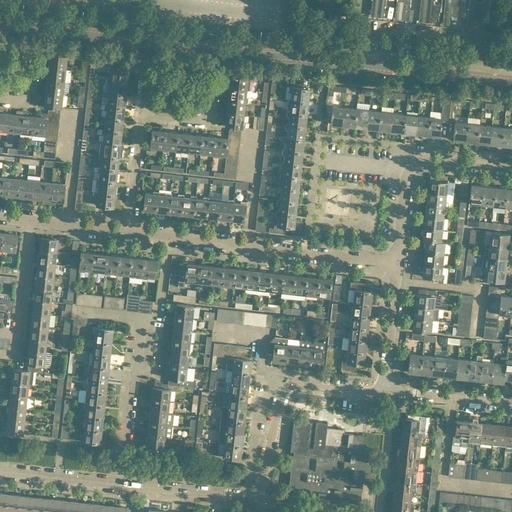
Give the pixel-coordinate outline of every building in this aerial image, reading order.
[(371,0),(370,14),(383,15),(384,0),(371,0)] [(410,1),(403,0),(397,0),(396,17),(409,19),(410,1)] [(436,0),(420,0),(418,20),(434,22),(436,0)] [(458,0),(445,0),(443,23),(449,23),(450,13),(457,14),(458,0)] [(476,0),(469,0),(467,25),(473,26),(476,0)] [(339,20),(338,32),(362,34),(362,33),(363,30),(363,22),(352,21),(351,21),(340,20),(339,20)] [(45,61),(44,67),(65,69),(66,56),(49,54),(48,61),(45,61)] [(493,56),(492,66),(511,68),(511,56),(496,55),(493,54),(493,56)] [(110,73),(110,78),(127,80),(126,80),(127,68),(128,68),(128,67),(127,67),(128,61),(129,61),(129,60),(118,59),(118,63),(109,62),(108,72),(110,73)] [(47,74),(46,80),(63,82),(65,69),(44,67),(44,73),(47,74)] [(230,71),(228,88),(247,90),(248,89),(250,73),(230,71)] [(103,84),(102,91),(103,91),(108,91),(126,93),(125,92),(126,81),(127,81),(127,80),(110,78),(110,79),(107,79),(105,79),(105,83),(103,84)] [(42,86),(42,92),(62,95),(63,82),(46,80),(46,87),(42,86)] [(345,92),(346,87),(328,85),(327,95),(333,95),(333,91),(345,92)] [(291,92),(290,99),(308,101),(308,100),(307,100),(308,89),(309,89),(289,86),(288,92),(291,92)] [(228,88),(227,100),(247,102),(247,97),(245,97),(246,90),(247,90),(228,88)] [(108,97),(107,104),(124,106),(124,105),(123,105),(124,93),(125,94),(126,93),(108,91),(108,92),(106,92),(105,97),(108,97)] [(62,95),(42,92),(41,98),(44,99),(43,106),(60,108),(62,95)] [(429,117),(427,135),(428,135),(428,136),(437,137),(438,136),(439,136),(440,129),(441,120),(447,121),(448,121),(448,116),(455,117),(457,99),(450,98),(443,98),(441,118),(440,118),(429,117)] [(287,105),(286,111),(289,111),(306,113),(305,113),(307,101),(308,101),(290,99),(288,99),(287,105)] [(227,100),(226,113),(245,115),(246,110),(244,109),(244,102),(247,103),(247,102),(227,100)] [(106,110),(106,116),(123,118),(122,118),(123,106),(124,106),(107,104),(107,105),(105,104),(104,110),(106,110)] [(330,124),(342,125),(344,107),(331,106),(330,124)] [(353,126),(354,126),(356,109),(344,107),(342,125),(344,125),(344,127),(353,128),(353,126)] [(365,128),(366,128),(368,110),(356,109),(354,126),(356,127),(356,128),(365,129),(365,128)] [(377,129),(378,129),(380,111),(368,110),(366,128),(368,128),(368,129),(377,130),(377,129)] [(6,131),(19,132),(21,112),(15,111),(15,115),(8,114),(6,131)] [(288,117),(287,124),(305,126),(305,125),(304,125),(305,113),(306,114),(306,113),(289,111),(286,111),(285,117),(288,117)] [(389,130),(390,131),(392,113),(380,111),(378,129),(380,129),(380,131),(389,132),(389,130)] [(19,132),(31,133),(33,117),(27,116),(27,112),(21,112),(19,132)] [(245,115),(226,113),(224,126),(244,128),(245,122),(242,122),(243,115),(245,115)] [(401,132),(403,132),(405,114),(392,113),(390,131),(392,131),(392,132),(401,133),(401,132)] [(46,121),(47,116),(47,115),(40,114),(40,118),(33,117),(31,133),(44,135),(45,133),(45,127),(46,121)] [(413,133),(415,133),(417,115),(405,114),(403,132),(404,132),(404,133),(413,134),(413,133)] [(425,134),(427,135),(429,117),(417,115),(415,133),(416,133),(416,135),(425,136),(425,134)] [(105,122),(104,129),(121,131),(121,130),(120,130),(122,119),(123,119),(123,118),(106,116),(106,117),(103,117),(102,122),(105,122)] [(266,130),(266,134),(270,135),(274,135),(275,131),(271,130),(271,123),(267,122),(266,130)] [(452,139),(464,141),(466,123),(454,122),(452,139)] [(475,142),(477,142),(478,124),(466,123),(464,141),(466,141),(466,142),(475,143),(475,142)] [(287,130),(286,136),(304,138),(303,138),(304,126),(305,126),(287,124),(285,124),(284,129),(287,130)] [(487,143),(489,144),(491,126),(478,124),(477,142),(478,142),(478,144),(487,145),(487,143)] [(500,145),(501,145),(503,127),(491,126),(489,144),(491,144),(490,145),(499,146),(500,145)] [(511,146),(511,128),(503,127),(501,145),(503,145),(502,146),(511,147),(511,146)] [(104,135),(103,141),(120,143),(119,143),(120,131),(121,131),(104,129),(102,129),(101,135),(104,135)] [(152,129),(150,149),(155,150),(155,147),(161,148),(162,148),(163,148),(165,131),(152,129)] [(163,148),(163,151),(168,151),(168,149),(174,149),(176,150),(178,132),(165,131),(163,148)] [(187,153),(188,153),(190,133),(178,132),(176,150),(176,152),(180,152),(180,150),(188,151),(187,153)] [(200,155),(201,155),(203,135),(190,133),(188,153),(193,154),(193,152),(200,152),(200,155)] [(212,156),(213,156),(215,136),(203,135),(201,155),(206,155),(206,153),(213,154),(212,156)] [(227,147),(228,141),(228,138),(215,136),(213,156),(218,157),(219,154),(226,155),(226,153),(227,147)] [(285,142),(284,149),(302,151),(302,150),(301,150),(303,139),(304,139),(304,138),(286,136),(283,136),(283,142),(285,142)] [(100,147),(99,154),(101,154),(119,156),(121,157),(122,156),(122,149),(118,148),(119,147),(119,144),(120,144),(120,143),(103,141),(103,142),(101,142),(100,147)] [(284,155),(283,161),(300,163),(301,151),(302,151),(284,149),(282,149),(282,154),(284,155)] [(101,159),(100,166),(116,168),(118,156),(119,156),(101,154),(99,153),(98,159),(101,159)] [(283,167),(282,174),(298,176),(300,164),(301,164),(301,163),(300,163),(283,161),(281,161),(280,167),(283,167)] [(99,172),(98,179),(115,180),(116,169),(117,169),(117,168),(116,168),(100,166),(97,166),(97,172),(99,172)] [(281,180),(281,186),(297,188),(298,176),(299,176),(298,176),(282,174),(280,174),(279,179),(281,180)] [(427,188),(427,192),(446,194),(447,181),(434,180),(435,174),(431,174),(430,179),(429,179),(428,188),(426,187),(426,188),(427,188)] [(6,195),(12,195),(14,178),(2,177),(0,190),(0,197),(5,198),(6,195)] [(462,177),(460,195),(466,196),(468,178),(462,177)] [(18,200),(24,200),(27,180),(14,178),(12,195),(19,196),(18,200)] [(95,184),(95,191),(114,193),(115,181),(116,181),(115,180),(98,179),(96,179),(95,184)] [(31,197),(37,198),(39,181),(27,180),(24,200),(30,201),(31,197)] [(43,202),(49,203),(52,182),(39,181),(37,198),(44,199),(43,202)] [(52,182),(49,203),(55,204),(56,200),(62,201),(64,184),(52,182)] [(469,203),(481,204),(483,185),(475,185),(476,183),(475,183),(475,184),(471,184),(469,203)] [(486,205),(493,206),(495,187),(487,186),(488,184),(487,184),(487,186),(483,185),(481,204),(481,208),(486,209),(486,205)] [(493,206),(505,207),(507,188),(499,187),(500,185),(499,185),(499,187),(495,187),(493,206)] [(280,192),(279,199),(296,201),(297,189),(298,189),(298,188),(297,188),(281,186),(278,186),(278,192),(280,192)] [(77,189),(74,210),(81,211),(83,190),(81,190),(77,189)] [(114,193),(95,191),(94,197),(96,197),(96,205),(113,206),(112,206),(113,194),(114,194),(114,193)] [(155,211),(156,211),(158,191),(153,191),(152,193),(145,192),(143,210),(144,210),(144,209),(155,210),(155,211)] [(168,212),(171,195),(171,193),(158,191),(156,211),(156,210),(168,211),(168,212)] [(426,200),(426,204),(445,206),(446,194),(427,192),(426,200),(425,199),(425,200),(426,200)] [(181,214),(183,196),(183,194),(178,193),(178,196),(171,195),(168,212),(169,212),(169,211),(181,213),(181,214)] [(193,215),(196,198),(196,195),(190,195),(190,197),(183,196),(181,214),(181,213),(193,214),(193,215)] [(206,217),(208,197),(203,196),(202,198),(196,198),(193,215),(194,215),(194,214),(206,216),(206,217)] [(218,218),(221,200),(221,198),(208,197),(206,217),(207,216),(218,217),(218,218)] [(231,219),(233,202),(234,200),(228,199),(228,201),(221,200),(218,218),(219,218),(219,217),(231,218),(231,219)] [(279,205),(278,211),(294,213),(296,201),(297,201),(296,201),(279,199),(277,199),(276,204),(279,205)] [(233,202),(231,219),(243,220),(243,221),(244,221),(246,201),(240,200),(240,203),(233,202)] [(425,212),(424,216),(443,218),(445,206),(426,204),(425,211),(423,211),(423,212),(425,212)] [(257,210),(255,230),(265,231),(266,225),(262,225),(264,210),(262,210),(257,210)] [(294,213),(278,211),(276,211),(275,217),(277,217),(277,224),(274,224),(273,227),(269,227),(268,232),(287,234),(287,233),(286,233),(287,226),(294,227),(294,226),(293,226),(294,214),(295,214),(295,213),(294,213)] [(423,224),(423,228),(442,230),(443,218),(424,216),(424,217),(423,217),(422,224),(423,224)] [(422,240),(426,240),(441,242),(441,241),(442,230),(423,228),(422,235),(421,235),(421,236),(422,236),(422,240)] [(489,237),(489,244),(508,246),(508,239),(510,239),(508,238),(509,233),(485,231),(485,237),(489,237)] [(4,232),(2,249),(15,251),(17,234),(4,232)] [(41,236),(39,249),(56,251),(57,238),(41,236)] [(425,249),(424,252),(443,254),(445,242),(441,241),(441,242),(426,240),(425,248),(423,248),(423,249),(425,249)] [(485,243),(485,247),(488,248),(487,256),(506,258),(507,251),(509,251),(509,250),(507,250),(508,246),(489,244),(485,243)] [(39,249),(38,262),(54,264),(56,251),(39,249)] [(84,269),(91,270),(93,253),(81,252),(81,251),(78,271),(84,271),(84,269)] [(97,270),(104,271),(106,255),(94,253),(94,252),(93,252),(93,253),(91,270),(91,272),(97,273),(97,270)] [(423,261),(423,264),(442,266),(443,254),(424,252),(423,260),(422,260),(422,261),(423,261)] [(109,272),(116,273),(118,256),(106,255),(107,254),(106,254),(106,255),(104,271),(104,274),(109,274),(109,272)] [(122,273),(129,274),(131,257),(119,256),(119,255),(118,255),(118,256),(116,273),(116,275),(122,276),(122,273)] [(129,276),(141,278),(143,259),(132,258),(132,257),(131,256),(131,257),(129,274),(129,276)] [(481,268),(486,268),(505,270),(506,263),(507,263),(507,262),(506,262),(506,258),(487,256),(483,256),(481,268)] [(143,259),(141,278),(147,278),(147,276),(155,277),(157,259),(156,259),(156,260),(144,259),(144,258),(143,258),(143,259)] [(38,262),(36,274),(53,276),(54,264),(38,262)] [(180,270),(178,286),(184,287),(185,280),(197,282),(199,266),(186,264),(186,270),(180,270)] [(442,266),(423,264),(422,272),(420,272),(420,273),(422,273),(422,276),(433,278),(433,282),(443,283),(443,274),(441,274),(442,266)] [(0,268),(0,271),(12,273),(13,267),(0,265),(0,268)] [(197,282),(209,283),(211,267),(199,266),(197,282)] [(209,283),(221,284),(223,269),(211,267),(209,283)] [(455,280),(454,284),(461,285),(461,281),(461,279),(462,269),(456,268),(455,280)] [(486,268),(485,280),(504,282),(505,274),(506,274),(506,273),(505,273),(505,270),(486,268)] [(221,284),(233,286),(235,270),(223,269),(221,284)] [(233,286),(245,287),(247,271),(235,270),(233,286)] [(245,287),(257,288),(259,273),(247,271),(245,287)] [(257,288),(269,290),(271,274),(259,273),(257,288)] [(0,274),(0,281),(12,282),(13,276),(0,274)] [(36,274),(35,287),(52,289),(53,276),(36,274)] [(269,290),(281,291),(283,275),(271,274),(269,290)] [(281,291),(293,292),(295,277),(283,275),(281,291)] [(293,292),(305,294),(307,278),(295,277),(293,292)] [(305,294),(317,295),(319,279),(307,278),(305,294)] [(319,279),(317,295),(330,297),(331,281),(319,279)] [(354,289),(353,301),(371,303),(372,291),(368,290),(368,284),(369,284),(369,283),(350,281),(349,289),(354,289)] [(35,287),(34,300),(50,301),(52,289),(35,287)] [(413,301),(413,302),(415,302),(414,305),(433,307),(438,308),(440,308),(440,306),(441,296),(434,295),(435,290),(418,288),(418,289),(419,289),(419,294),(416,293),(415,301),(413,301)] [(63,299),(62,303),(66,303),(72,304),(73,292),(68,291),(67,300),(63,299)] [(499,304),(498,310),(498,313),(510,314),(511,296),(511,295),(505,294),(505,293),(504,294),(500,294),(499,298),(499,304)] [(173,300),(194,303),(195,296),(173,294),(173,300)] [(133,295),(131,311),(138,311),(139,299),(140,295),(139,295),(133,295)] [(0,298),(0,315),(8,316),(10,299),(0,298)] [(34,300),(32,312),(49,314),(50,301),(34,300)] [(145,300),(144,312),(151,313),(152,301),(145,300)] [(353,301),(351,313),(369,315),(371,303),(353,301)] [(62,310),(61,315),(65,316),(70,316),(71,307),(72,304),(66,303),(66,306),(65,310),(62,310)] [(175,312),(174,316),(192,318),(193,305),(176,303),(175,311),(174,311),(175,312)] [(413,314),(413,317),(432,319),(437,320),(438,308),(433,307),(414,305),(413,313),(412,313),(413,314)] [(32,312),(31,325),(48,326),(49,314),(32,312)] [(351,313),(350,325),(368,327),(369,315),(351,313)] [(498,316),(485,314),(484,326),(497,327),(498,316)] [(174,320),(173,328),(191,330),(192,318),(174,316),(174,320),(173,319),(173,320),(174,320)] [(432,319),(413,317),(412,325),(410,325),(412,326),(411,329),(430,331),(437,332),(438,320),(437,320),(432,319)] [(73,324),(71,337),(75,337),(78,338),(80,321),(73,320),(73,324)] [(31,325),(30,337),(46,339),(48,326),(31,325)] [(349,331),(349,337),(366,339),(368,327),(350,325),(346,325),(345,331),(349,331)] [(94,332),(93,339),(110,341),(111,329),(112,329),(113,328),(93,326),(92,332),(94,332)] [(172,336),(172,340),(189,342),(191,330),(173,328),(172,335),(171,335),(171,336),(172,336)] [(30,337),(28,350),(45,352),(46,339),(30,337)] [(272,361),(285,362),(287,344),(287,338),(274,337),(269,341),(268,352),(273,353),(272,361)] [(349,337),(347,349),(365,351),(366,339),(349,337)] [(93,345),(92,352),(109,353),(110,342),(111,342),(111,341),(110,341),(93,339),(91,339),(91,345),(93,345)] [(297,363),(309,365),(312,341),(300,339),(299,346),(297,363)] [(171,345),(170,352),(188,354),(189,342),(172,340),(171,344),(170,344),(170,345),(171,345)] [(312,341),(309,365),(322,366),(324,342),(312,341)] [(212,355),(211,368),(215,368),(216,355),(218,355),(220,343),(214,342),(213,352),(212,355)] [(285,362),(297,363),(299,346),(287,344),(285,362)] [(327,347),(325,362),(331,363),(333,348),(327,347)] [(365,351),(347,349),(346,361),(341,361),(341,368),(356,370),(357,363),(364,364),(365,351)] [(28,350),(27,363),(28,363),(27,370),(36,371),(39,371),(41,371),(41,364),(43,364),(50,365),(51,352),(45,352),(28,350)] [(90,351),(88,364),(107,366),(109,354),(110,354),(110,353),(109,353),(92,352),(90,351)] [(169,360),(169,365),(187,367),(188,354),(170,352),(170,360),(169,360)] [(416,373),(419,373),(421,354),(403,352),(402,367),(407,368),(407,372),(415,373),(415,375),(416,375),(416,373)] [(428,374),(431,375),(433,355),(421,354),(419,373),(427,374),(427,376),(428,374)] [(440,376),(443,376),(445,357),(433,355),(431,375),(439,375),(439,377),(440,376)] [(469,359),(467,379),(475,379),(474,381),(475,381),(475,379),(479,380),(481,361),(482,356),(477,355),(476,360),(469,359)] [(233,362),(232,370),(250,372),(251,359),(248,359),(242,358),(236,358),(230,357),(228,357),(227,361),(233,362)] [(452,377),(455,377),(457,358),(445,357),(443,376),(451,377),(451,379),(452,377)] [(503,383),(504,379),(505,364),(505,363),(505,359),(505,358),(500,357),(500,363),(493,362),(491,381),(499,382),(498,384),(499,384),(499,382),(503,383)] [(463,378),(467,379),(469,359),(457,358),(455,377),(463,378),(463,380),(463,378)] [(487,381),(491,381),(493,362),(481,361),(479,380),(487,381),(486,383),(487,383),(487,381)] [(90,370),(89,377),(106,379),(107,367),(108,367),(109,366),(107,366),(88,364),(88,370),(90,370)] [(168,377),(167,383),(180,385),(188,386),(195,386),(196,380),(185,379),(187,367),(169,365),(169,368),(168,368),(168,369),(168,377)] [(13,368),(11,381),(28,383),(34,383),(35,383),(36,371),(27,370),(13,368)] [(225,381),(231,382),(248,384),(250,372),(232,370),(226,369),(225,381)] [(89,382),(88,389),(105,391),(106,379),(107,379),(106,379),(89,377),(87,376),(86,382),(89,382)] [(11,381),(10,393),(27,395),(28,383),(11,381)] [(225,381),(223,394),(230,394),(247,396),(248,384),(231,382),(225,381)] [(152,386),(151,399),(169,401),(170,390),(180,391),(184,390),(185,385),(180,385),(167,383),(167,388),(154,386),(152,386)] [(66,387),(64,400),(72,400),(73,396),(69,396),(70,387),(66,387)] [(88,389),(87,402),(103,403),(105,392),(106,392),(106,391),(105,391),(88,389)] [(10,393),(8,406),(25,408),(34,409),(35,396),(27,395),(10,393)] [(230,394),(228,406),(246,408),(247,396),(230,394)] [(151,399),(150,411),(168,413),(169,401),(151,399)] [(86,407),(85,414),(102,416),(103,404),(104,404),(103,403),(84,401),(84,407),(86,407)] [(8,406),(7,419),(24,420),(25,408),(8,406)] [(222,406),(221,418),(244,421),(246,408),(228,406),(222,406)] [(150,411),(148,423),(171,425),(173,413),(168,413),(150,411)] [(85,420),(84,427),(101,429),(102,417),(103,417),(103,416),(102,416),(85,414),(83,414),(82,420),(85,420)] [(401,430),(422,432),(425,433),(427,416),(408,414),(407,418),(402,417),(402,418),(403,418),(402,430),(401,430)] [(221,418),(219,430),(243,433),(244,421),(221,418)] [(24,420),(7,419),(6,432),(22,433),(24,420)] [(293,448),(287,484),(289,484),(290,484),(294,484),(293,498),(292,497),(292,498),(309,500),(309,497),(313,498),(312,506),(330,509),(330,508),(329,508),(330,503),(345,506),(346,505),(345,505),(346,501),(359,502),(359,503),(362,486),(359,486),(359,482),(368,483),(368,482),(370,465),(369,465),(368,465),(365,465),(367,449),(366,449),(362,449),(364,436),(365,436),(365,435),(348,433),(348,434),(344,434),(345,429),(327,427),(327,426),(327,424),(328,421),(327,421),(327,422),(317,420),(317,419),(316,419),(316,420),(316,422),(315,422),(294,420),(289,448),(290,448),(293,448)] [(452,442),(451,450),(458,451),(459,442),(461,443),(461,441),(467,442),(469,421),(469,422),(457,420),(456,420),(454,420),(452,442)] [(467,442),(480,443),(482,422),(482,423),(470,422),(470,421),(469,421),(467,442)] [(480,443),(492,444),(495,424),(494,424),(482,423),(482,422),(480,443)] [(148,423),(147,435),(165,437),(170,437),(171,425),(148,423)] [(492,444),(505,446),(507,425),(507,426),(495,424),(492,444)] [(62,425),(60,437),(68,438),(70,426),(62,425)] [(101,429),(84,427),(82,427),(81,432),(83,432),(83,440),(100,442),(100,441),(99,441),(101,429),(102,429),(101,429)] [(218,442),(219,443),(242,445),(243,433),(219,430),(218,442)] [(400,443),(420,445),(422,432),(401,430),(401,431),(402,431),(400,443)] [(165,437),(147,435),(146,447),(164,449),(165,437)] [(183,451),(191,452),(193,440),(185,439),(183,451)] [(242,445),(219,443),(218,455),(240,458),(242,445)] [(398,455),(398,456),(419,458),(420,445),(400,443),(399,455),(398,455)] [(397,468),(417,470),(419,458),(398,456),(399,456),(397,468)] [(449,466),(448,476),(463,478),(464,467),(465,464),(449,462),(449,465),(449,466)] [(464,467),(463,478),(475,479),(476,473),(470,472),(470,467),(464,467)] [(395,481),(416,483),(417,470),(397,468),(397,469),(396,481),(395,481)] [(476,473),(475,479),(488,481),(490,469),(483,469),(483,474),(476,473)] [(490,469),(488,481),(501,482),(501,476),(495,475),(496,470),(490,469)] [(501,476),(501,482),(511,483),(511,472),(509,472),(508,477),(501,476)] [(394,493),(411,495),(415,496),(416,483),(395,481),(396,481),(395,493),(394,493)] [(0,511),(10,511),(11,504),(17,504),(18,495),(6,493),(5,503),(0,502),(0,511)] [(393,505),(393,506),(413,508),(414,502),(410,502),(411,495),(394,493),(394,494),(395,494),(393,506),(393,505)] [(10,511),(22,511),(23,505),(29,506),(30,496),(18,495),(17,504),(11,504),(10,511)] [(22,511),(34,511),(35,506),(41,507),(42,497),(30,496),(29,506),(23,505),(22,511)] [(34,511),(46,511),(47,508),(53,508),(54,499),(42,497),(41,507),(35,506),(34,511)] [(46,511),(58,511),(59,509),(65,510),(66,500),(54,499),(53,508),(47,508),(46,511)] [(58,511),(71,511),(71,510),(77,511),(78,501),(66,500),(65,510),(59,509),(58,511)] [(71,511),(83,511),(86,511),(89,511),(90,503),(78,501),(77,511),(71,510),(71,511)] [(83,511),(101,511),(102,504),(90,503),(89,511),(86,511),(83,511)]
